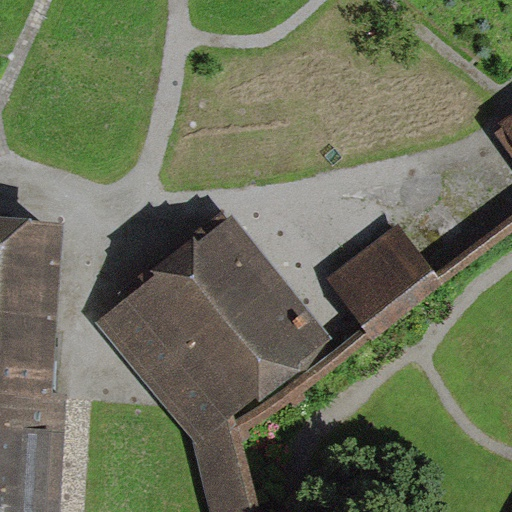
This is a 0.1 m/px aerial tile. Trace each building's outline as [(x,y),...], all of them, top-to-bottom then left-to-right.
[(30,511),(43,218),(0,215),(0,511),(30,511)] [(401,235),(336,284),(374,335),(439,287),(401,235)] [(330,369),(244,256),(123,347),(187,430),(210,460),(233,443),(330,369)] [(203,511),(245,511),(233,443),(210,460),(187,430),(203,511)] [(511,511),(511,467),(486,511),(511,511)]
